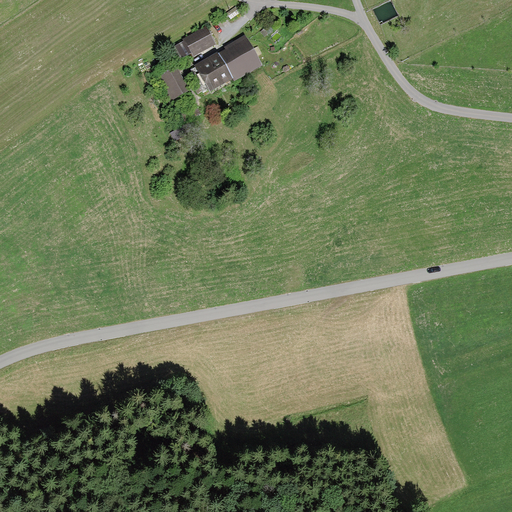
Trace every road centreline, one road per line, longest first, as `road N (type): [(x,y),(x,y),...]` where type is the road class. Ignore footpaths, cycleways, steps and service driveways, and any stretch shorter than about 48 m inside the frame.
road 1 (unclassified): [(511,256),(93,335),(0,363)]
road 2 (residential): [(354,0),(394,71),(422,100),(511,118)]
